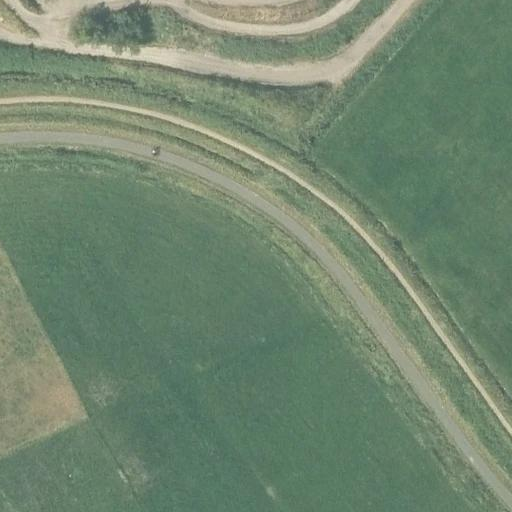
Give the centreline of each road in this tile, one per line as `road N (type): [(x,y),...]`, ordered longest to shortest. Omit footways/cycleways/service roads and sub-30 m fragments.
road 1 (unknown): [(511,435),(363,236),(272,165),(159,116),(76,101),(0,102)]
road 2 (track): [(0,34),(183,60),(332,70),(408,0)]
road 3 (track): [(169,0),(248,29),(299,28),(333,17),(350,0)]
